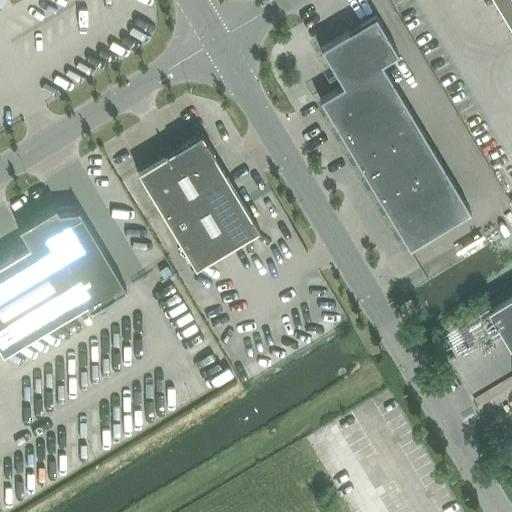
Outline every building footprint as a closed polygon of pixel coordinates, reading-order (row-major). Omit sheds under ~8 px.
[(511,0),(494,0),(511,29),(511,0)] [(343,85),(319,99),(408,248),(470,211),(381,64),(398,53),(375,15),(320,48),(343,85)] [(137,171),(195,267),(258,229),(201,133),(137,171)] [(0,262),(0,350),(2,355),(87,304),(90,310),(126,288),(78,209),(77,210),(59,211),(56,207),(55,206),(18,229),(28,246),(0,262)] [(511,298),(491,311),(511,344),(511,298)] [(352,481),(373,481),(373,464),(352,464),(352,465),(347,465),(347,474),(352,474),(352,481)]
